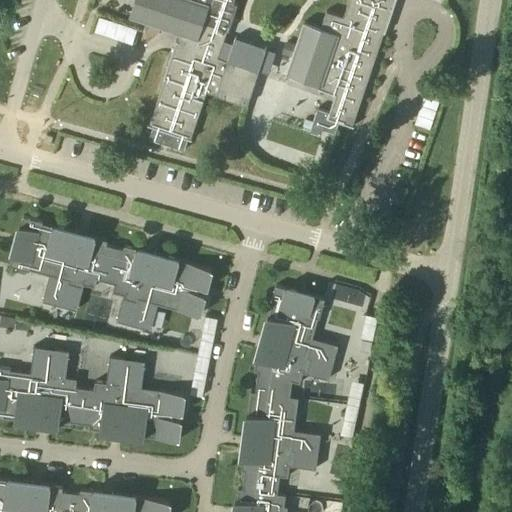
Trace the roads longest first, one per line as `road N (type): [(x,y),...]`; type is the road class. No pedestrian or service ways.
road 1 (residential): [(448,275),(489,0)]
road 2 (residential): [(256,222),(1,150)]
road 3 (residential): [(204,470),(256,222)]
road 4 (residential): [(413,511),(448,275)]
road 5 (residential): [(204,470),(0,447)]
road 6 (residential): [(448,275),(256,222)]
road 7 (residential): [(1,150),(42,0)]
